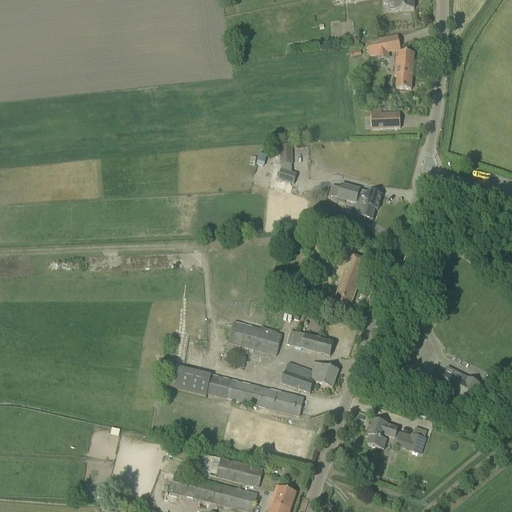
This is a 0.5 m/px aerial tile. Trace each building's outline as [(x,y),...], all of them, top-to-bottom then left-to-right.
[(414,10),(413,0),(390,0),(390,4),(394,4),(395,11),(414,10)] [(398,38),(366,44),(369,58),(387,54),(387,52),(400,50),(398,38)] [(351,41),(351,44),(353,47),(356,48),(358,46),(359,43),(357,40),(354,39),(351,41)] [(397,78),(396,90),(411,91),(414,55),(396,53),(395,69),(394,78),(397,78)] [(400,114),(371,115),(371,131),(400,130),(400,114)] [(279,147),(280,165),(292,165),(292,147),(279,147)] [(278,181),(293,186),(296,175),(280,171),(278,181)] [(377,211),(381,197),(368,193),(368,194),(360,191),(341,186),(337,199),(356,205),(356,204),(357,204),(357,206),(359,207),(358,213),(362,214),(361,219),(373,222),(376,211),(377,211)] [(304,254),(323,261),(328,248),(308,241),(304,254)] [(333,305),(339,308),(349,311),(366,262),(350,257),(333,305)] [(290,298),(298,300),(302,288),(294,286),(290,298)] [(228,344),(276,358),(282,337),(234,324),(228,344)] [(286,346),(301,350),(320,355),(330,358),(333,344),(298,334),(290,333),(286,346)] [(327,367),(329,359),(317,355),(314,363),(327,367)] [(313,366),(315,367),(313,373),(307,371),(307,372),(288,365),(281,385),(310,395),(314,383),(332,390),(338,372),(314,363),(313,366)] [(168,388),(206,398),(207,396),(299,418),(304,400),(173,368),(168,388)] [(437,387),(471,404),(481,385),(468,379),(447,368),(444,374),(437,387)] [(395,441),(398,430),(387,426),(373,421),(371,428),(368,428),(365,438),(370,440),(368,447),(383,452),(386,442),(384,441),(385,438),(395,441)] [(396,446),(420,454),(424,442),(400,434),(396,446)] [(220,460),(216,479),(248,486),(258,489),(263,471),(253,468),(220,460)] [(169,494),(242,511),(252,511),(256,495),(174,475),(169,494)] [(267,511),(290,511),(296,494),(279,488),(272,510),(269,509),(267,511)]
